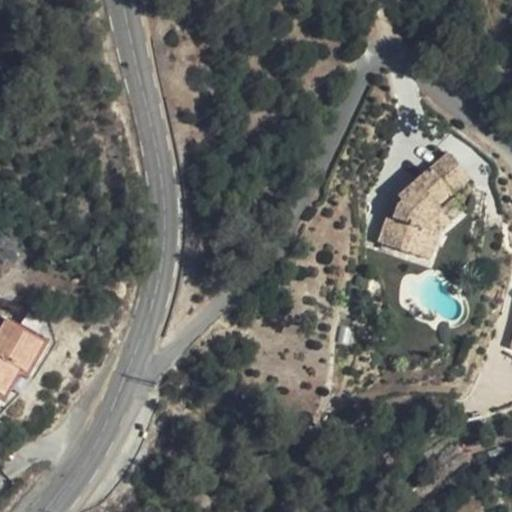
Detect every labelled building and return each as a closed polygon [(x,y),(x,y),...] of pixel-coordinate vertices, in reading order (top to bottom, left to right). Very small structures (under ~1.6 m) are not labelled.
[(388,222),(383,250),(420,257),(427,225),(453,195),(448,191),(462,174),(438,153),(396,202),(401,206),(397,210),(394,223),(388,222)] [(464,204),(453,195),(427,225),(420,257),(435,260),(440,233),(464,204)] [(401,206),(396,202),(391,208),(388,222),(394,223),(397,210),(401,206)] [(5,321),(0,330),(0,355),(20,368),(28,371),(44,343),(5,321)] [(0,392),(5,395),(20,368),(0,355),(0,392)]
